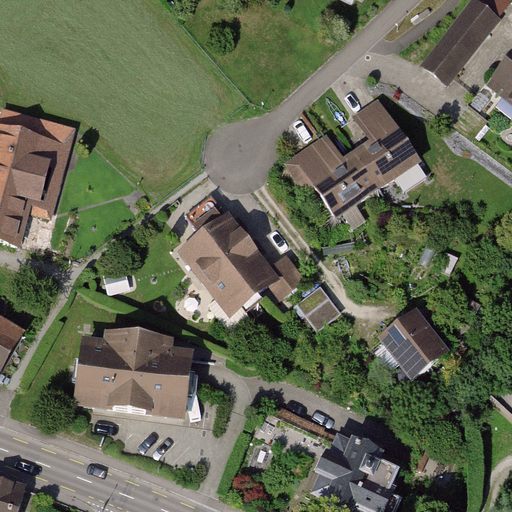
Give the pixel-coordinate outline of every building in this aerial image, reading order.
[(490,0),(471,0),(420,57),(450,84),(510,17),(490,0)] [(511,60),(484,95),(511,117),(511,60)] [(424,170),(382,103),(352,121),(370,150),(347,164),(332,141),(296,163),(335,225),(424,170)] [(81,135),(4,113),(0,125),(0,242),(23,249),(33,215),(57,221),(81,135)] [(179,257),(233,323),(275,289),(287,304),(310,284),(288,256),(274,268),(231,215),(179,257)] [(300,305),(322,331),(344,312),(322,286),(300,305)] [(412,321),(383,344),(416,385),(445,362),(412,321)] [(0,390),(2,391),(29,346),(0,329),(0,390)] [(196,357),(83,346),(76,413),(187,426),(196,357)] [(511,372),(487,401),(511,423),(511,372)] [(312,497),(347,511),(398,511),(414,476),(335,443),(312,497)] [(24,511),(28,499),(0,491),(0,511),(24,511)]
